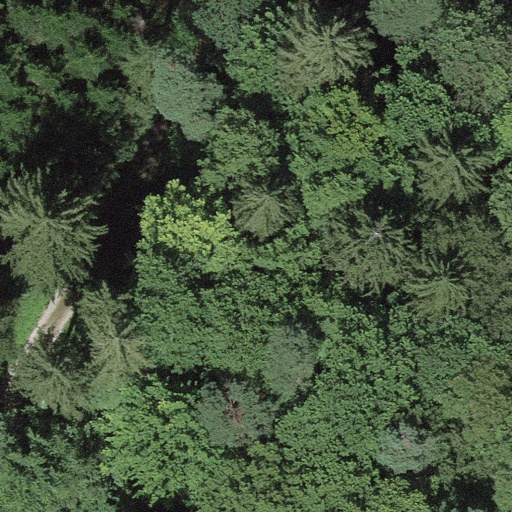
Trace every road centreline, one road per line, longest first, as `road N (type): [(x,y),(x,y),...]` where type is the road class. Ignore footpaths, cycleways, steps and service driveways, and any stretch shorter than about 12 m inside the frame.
road 1 (track): [(243,0),(0,419)]
road 2 (track): [(38,345),(157,511)]
